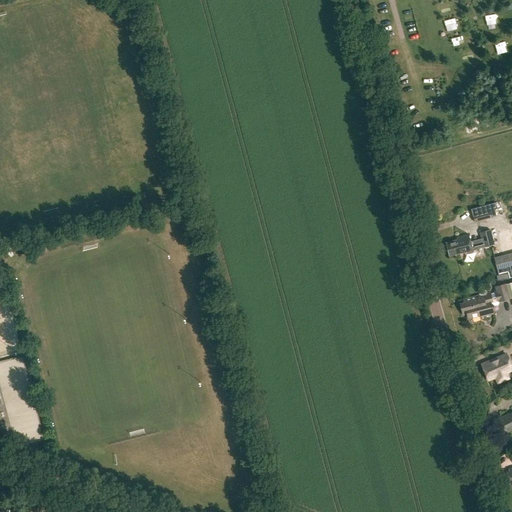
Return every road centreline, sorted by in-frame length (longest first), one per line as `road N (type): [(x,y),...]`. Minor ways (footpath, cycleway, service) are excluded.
road 1 (tertiary): [(490,511),(353,0)]
road 2 (unclassified): [(140,511),(0,459)]
road 3 (track): [(395,155),(511,126)]
